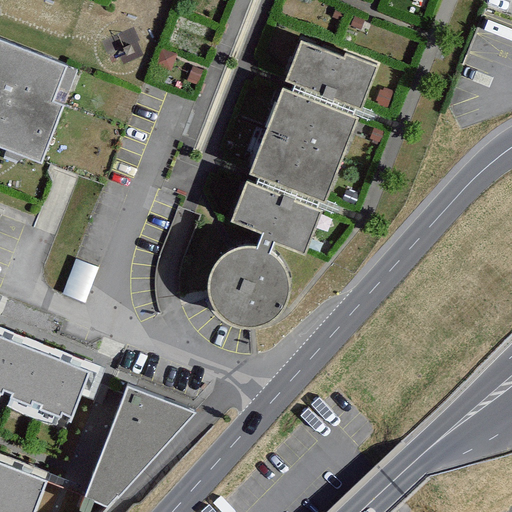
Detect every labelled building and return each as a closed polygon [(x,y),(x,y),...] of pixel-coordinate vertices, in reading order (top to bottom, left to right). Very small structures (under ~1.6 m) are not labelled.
[(351,49),(307,32),(292,71),(301,75),(298,83),(358,107),(361,98),(368,101),(384,58),(353,46),(351,49)] [(0,146),(44,162),(65,104),(55,100),(67,66),(0,41),(0,146)] [(265,167),(262,176),(322,199),(325,191),(330,193),(363,109),(358,107),(298,83),(288,80),(255,163),(265,167)] [(269,224),(264,238),(275,242),(279,232),(311,244),(328,201),(322,199),(262,176),(253,173),(238,212),(269,224)] [(275,242),(264,238),(253,237),(242,240),(230,247),(223,254),(217,268),(217,286),(223,300),(233,310),(246,316),(268,316),(282,309),(293,294),(297,275),(294,262),(282,246),(275,242)] [(66,293),(88,299),(98,264),(75,258),(66,293)] [(93,366),(0,329),(0,390),(72,419),(93,366)] [(131,380),(87,488),(114,498),(201,406),(131,380)] [(38,511),(52,474),(0,454),(0,510),(5,511),(38,511)]
